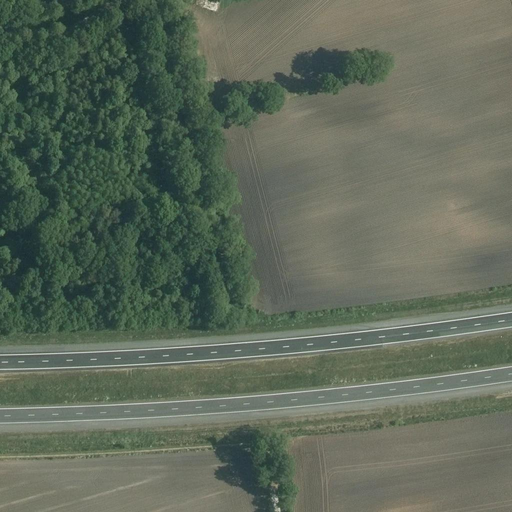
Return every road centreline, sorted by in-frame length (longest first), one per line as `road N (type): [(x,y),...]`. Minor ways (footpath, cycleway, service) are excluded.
road 1 (motorway): [(511,315),(213,348),(0,355)]
road 2 (motorway): [(0,408),(219,401),(511,372)]
road 3 (unclassified): [(0,31),(72,29),(120,0)]
